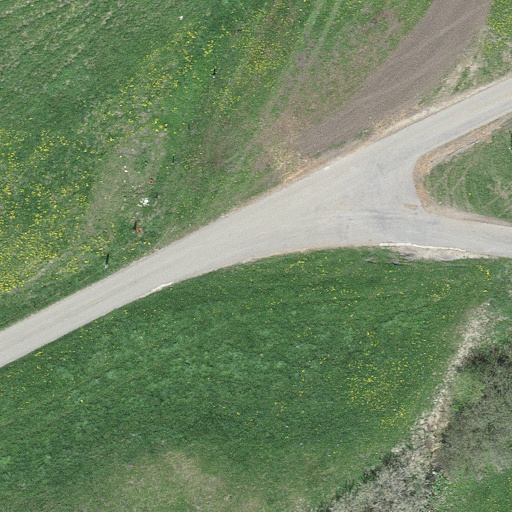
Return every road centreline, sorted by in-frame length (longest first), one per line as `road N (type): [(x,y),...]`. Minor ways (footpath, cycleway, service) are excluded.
road 1 (unclassified): [(0,346),(148,272),(318,207)]
road 2 (unclassified): [(318,207),(511,96)]
road 3 (unclassified): [(511,244),(318,207)]
